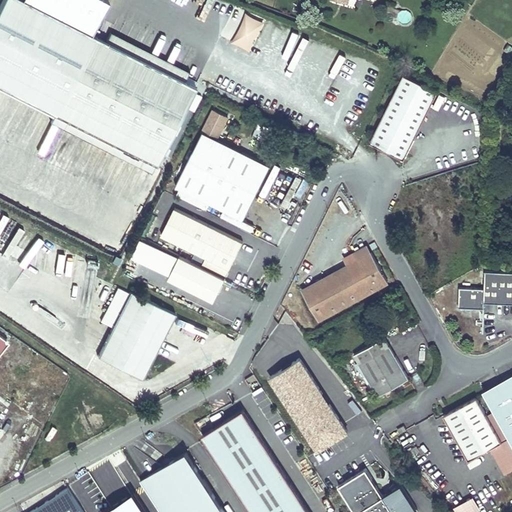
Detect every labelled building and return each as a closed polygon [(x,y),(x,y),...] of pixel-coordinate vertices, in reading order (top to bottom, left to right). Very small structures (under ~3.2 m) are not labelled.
[(0,84),(42,105),(81,29),(22,0),(2,0),(0,5),(0,84)] [(402,10),(400,21),(410,23),(412,12),(402,10)] [(254,51),(265,21),(243,13),(232,43),(254,51)] [(156,162),(194,86),(184,81),(105,41),(81,29),(42,105),(55,112),(156,162)] [(105,41),(184,81),(189,71),(110,31),(105,41)] [(316,44),(306,66),(314,69),(323,47),(316,44)] [(370,141),(404,158),(438,90),(404,73),(370,141)] [(42,105),(0,84),(0,89),(53,116),(55,112),(42,105)] [(176,185),(243,219),(270,165),(216,138),(228,115),(214,109),(176,185)] [(53,116),(51,121),(151,171),(156,162),(55,112),(53,116)] [(291,189),(302,194),(309,180),(298,175),(291,189)] [(178,188),(175,193),(206,208),(208,203),(178,188)] [(175,207),(161,235),(205,257),(202,263),(180,252),(168,278),(213,301),(243,241),(175,207)] [(354,253),(358,259),(372,252),(368,245),(354,253)] [(318,319),(388,281),(372,252),(358,259),(302,290),(318,319)] [(511,303),(511,271),(484,270),(484,288),(459,287),(458,307),(466,307),(472,308),(484,308),(484,302),(511,303)] [(97,356),(142,378),(175,312),(130,290),(97,356)] [(378,395),(408,377),(384,336),(354,354),(378,395)] [(269,375),(312,453),(347,434),(304,356),(269,375)] [(511,374),(483,391),(511,443),(511,374)] [(477,396),(444,414),(469,459),(502,441),(477,396)] [(203,435),(251,511),(309,511),(243,409),(203,435)] [(404,425),(397,429),(400,433),(406,429),(404,425)] [(140,480),(160,511),(226,511),(186,450),(140,480)] [(338,485),(354,511),(411,511),(395,487),(382,495),(365,468),(338,485)] [(400,484),(395,487),(411,511),(415,511),(418,511),(400,484)] [(83,511),(67,487),(28,511),(83,511)] [(151,511),(139,490),(101,510),(102,511),(151,511)] [(473,496),(453,506),(455,511),(476,511),(481,510),(473,496)]
